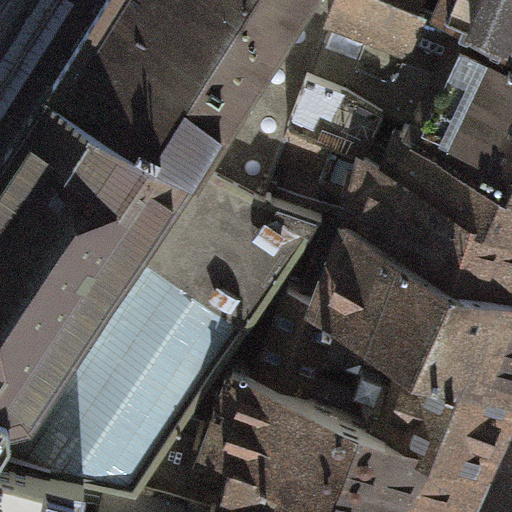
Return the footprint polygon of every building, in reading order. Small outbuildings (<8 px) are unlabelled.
[(0,124),(79,0),(48,0),(0,75),(0,124)] [(107,0),(56,81),(0,162),(0,444),(143,483),(185,414),(326,201),(269,179),(293,113),(313,63),(338,0),(107,0)] [(338,0),(313,63),(425,123),(511,154),(511,24),(448,0),(338,0)] [(511,0),(448,0),(511,24),(511,0)] [(511,154),(425,123),(313,63),(293,113),(511,207),(511,154)] [(511,271),(511,207),(293,113),(269,179),(326,201),(511,271)] [(511,271),(326,201),(302,287),(511,369),(511,271)] [(511,394),(511,369),(302,287),(289,282),(256,369),(486,453),(511,394)] [(461,511),(486,453),(256,369),(234,361),(213,423),(185,414),(143,483),(175,493),(242,511),(461,511)] [(143,483),(0,444),(0,511),(168,511),(175,493),(143,483)] [(242,511),(175,493),(168,511),(242,511)]
